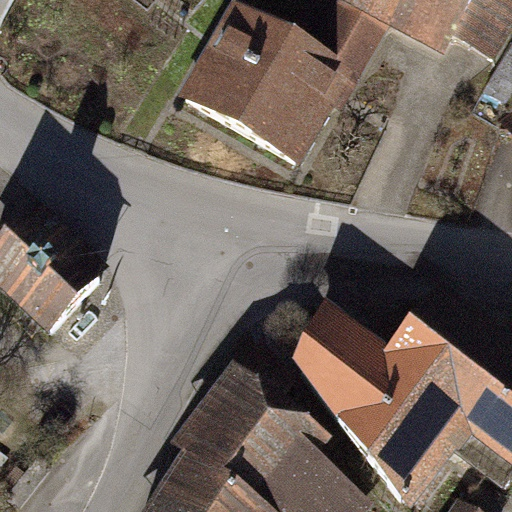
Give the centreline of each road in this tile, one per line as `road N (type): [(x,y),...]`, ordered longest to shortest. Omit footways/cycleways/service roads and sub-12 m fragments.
road 1 (residential): [(511,282),(454,256),(207,238)]
road 2 (residential): [(108,511),(192,329),(207,238)]
road 3 (residential): [(207,238),(0,116)]
